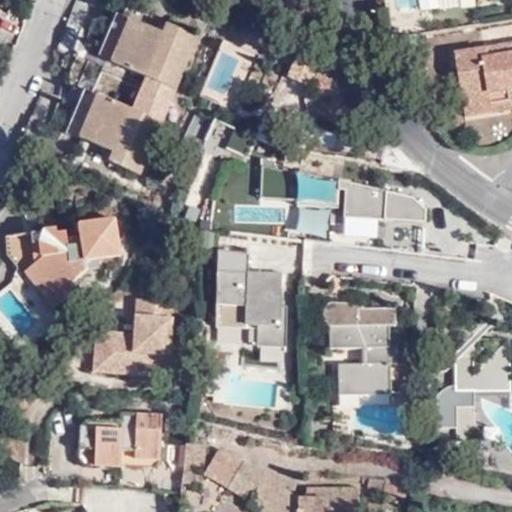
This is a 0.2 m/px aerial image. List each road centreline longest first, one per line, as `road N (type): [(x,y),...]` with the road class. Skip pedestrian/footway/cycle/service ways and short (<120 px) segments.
road 1 (residential): [(511,215),(433,159),(402,126),(361,48),(356,0)]
road 2 (unknown): [(259,449),(436,487)]
